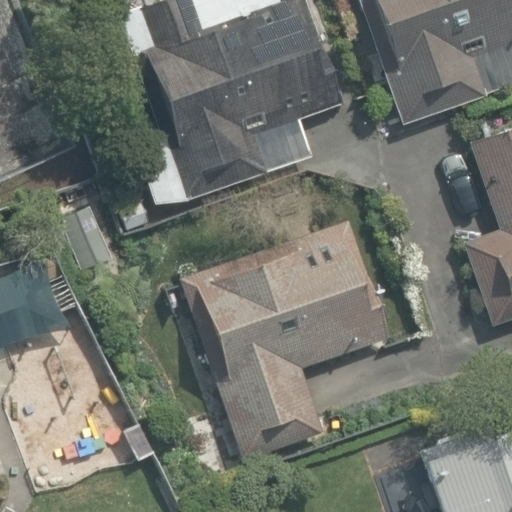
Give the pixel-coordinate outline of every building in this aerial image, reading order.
[(157,0),(112,16),(153,134),(130,147),(151,205),(184,202),(310,157),(297,121),(339,106),(301,0),(157,0)] [(511,0),(357,0),(398,118),(482,90),(469,52),(511,37),(511,0)] [(459,236),(487,321),(511,312),(511,120),(464,136),(494,225),(459,236)] [(125,230),(146,224),(139,199),(117,205),(125,230)] [(175,275),(236,458),(316,432),(295,368),(387,338),(348,218),(175,275)] [(0,269),(0,348),(64,327),(39,256),(0,269)] [(511,511),(511,429),(419,461),(436,511),(511,511)]
